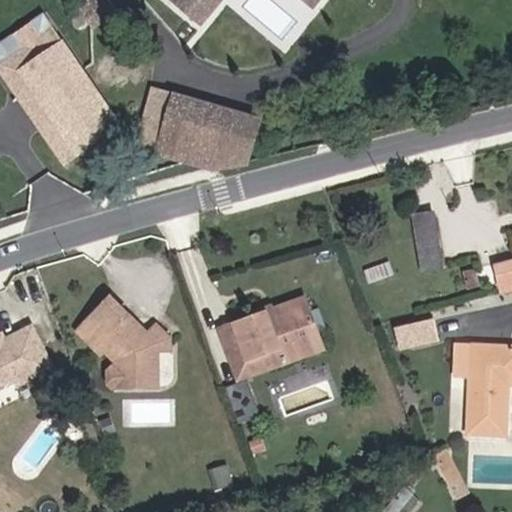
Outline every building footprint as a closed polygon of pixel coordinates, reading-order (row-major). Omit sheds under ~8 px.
[(109,0),(88,0),(77,8),(81,14),(76,15),(73,19),(73,22),(73,25),(75,28),(79,29),(81,30),(85,29),(88,24),(92,29),(117,10),(109,0)] [(321,0),(169,0),(201,26),(222,0),(305,0),(315,8),(321,0)] [(119,127),(51,28),(0,63),(0,68),(65,164),(119,127)] [(157,154),(174,95),(152,88),(138,141),(157,154)] [(247,164),(261,120),(174,95),(157,154),(212,169),(247,164)] [(442,269),(433,214),(414,217),(423,271),(442,269)] [(511,262),(496,266),(501,293),(511,289),(511,262)] [(390,275),(386,264),(366,271),(370,281),(390,275)] [(477,287),(473,269),(463,271),(468,290),(477,287)] [(171,352),(172,338),(164,331),(154,341),(147,333),(110,296),(80,326),(105,350),(100,355),(108,353),(113,352),(118,356),(121,366),(111,368),(108,372),(108,384),(112,388),(159,388),(158,352),(171,352)] [(318,335),(304,298),(234,323),(253,375),(284,364),(278,349),(318,335)] [(438,339),(434,319),(404,326),(409,345),(438,339)] [(253,375),(234,323),(219,328),(238,380),(253,375)] [(154,341),(164,331),(156,324),(147,333),(154,341)] [(53,367),(32,326),(4,340),(2,334),(0,334),(0,387),(16,380),(18,385),(53,367)] [(105,350),(80,326),(76,331),(100,355),(105,350)] [(409,345),(404,326),(395,328),(400,348),(409,345)] [(323,349),(318,335),(278,349),(284,364),(323,349)] [(471,376),(473,346),(457,345),(455,375),(471,376)] [(511,385),(511,347),(473,346),(471,376),(468,433),(506,435),(508,385),(511,385)] [(121,366),(118,356),(113,352),(108,353),(111,368),(121,366)] [(111,432),(106,418),(96,421),(101,436),(111,432)] [(254,454),(267,450),(262,438),(251,442),(254,454)] [(450,462),(444,452),(434,458),(439,468),(450,462)] [(469,493),(460,478),(458,479),(450,462),(439,468),(457,500),(469,493)]
